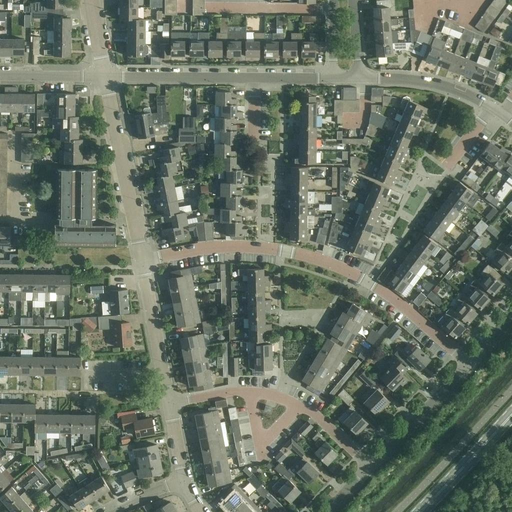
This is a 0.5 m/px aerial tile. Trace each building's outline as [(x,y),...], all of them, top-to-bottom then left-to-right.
[(63,0),(47,0),(47,7),(26,7),(26,13),(34,13),(52,13),(63,13),(63,0)] [(373,21),(397,19),(389,19),(388,8),(391,7),(390,0),(386,0),(376,1),(376,9),(372,9),(373,21)] [(492,0),(489,5),(499,12),(505,3),(504,0),(492,0)] [(485,11),(485,12),(494,18),(499,12),(489,5),(485,11)] [(137,19),(137,7),(119,7),(119,20),(127,20),(127,19),(137,19)] [(506,8),(501,15),(505,18),(510,11),(506,8)] [(485,12),(482,17),(491,23),(494,18),(485,12)] [(55,18),(54,31),(70,31),(70,18),(67,18),(67,13),(63,13),(52,13),(52,18),(55,18)] [(501,15),(497,21),(501,24),(505,18),(501,15)] [(277,47),(283,47),(283,41),(283,16),(277,16),(277,34),(273,34),(273,41),(265,41),(264,41),(264,52),(264,57),(277,57),(277,47)] [(482,17),(478,21),(487,28),(491,23),(482,17)] [(217,41),(209,41),(208,46),(208,51),(208,56),(221,57),(221,51),(227,51),(227,47),(227,41),(227,33),(228,33),(228,18),(221,18),(221,33),(217,33),(217,41)] [(127,32),(145,31),(145,19),(137,19),(127,19),(127,20),(127,32)] [(397,19),(373,21),(374,33),(390,32),(390,26),(397,25),(397,19)] [(474,26),(483,33),(487,28),(478,21),(474,26)] [(472,44),(474,38),(475,34),(464,29),(460,39),(472,44)] [(415,45),(416,43),(418,38),(415,38),(414,30),(409,31),(410,43),(415,45)] [(54,31),(54,44),(70,44),(70,31),(54,31)] [(126,43),(145,43),(145,31),(127,32),(126,43)] [(390,32),(374,33),(375,45),(391,44),(390,32)] [(416,43),(422,45),(426,35),(420,32),(418,38),(416,43)] [(190,41),(190,33),(179,33),(180,41),(171,41),(170,56),(184,56),(184,51),(190,51),(190,46),(190,41)] [(190,46),(190,51),(190,56),(203,56),(203,51),(208,51),(208,46),(209,41),(209,33),(198,33),(198,41),(190,41),(190,46)] [(240,51),(245,52),(245,47),(246,41),(246,33),(228,33),(227,33),(227,41),(227,47),(227,51),(227,57),(240,57),(240,51)] [(258,52),(264,52),(264,41),(265,41),(265,34),(246,33),(246,41),(245,47),(245,52),(245,57),(258,57),(258,52)] [(296,48),(302,47),(302,42),(302,34),(291,34),(292,42),(283,41),(283,47),(283,57),(296,57),(296,48)] [(302,42),(302,47),(301,57),(315,58),(315,47),(325,47),(325,43),(315,43),(315,34),(310,34),(310,42),(302,42)] [(428,45),(431,37),(426,35),(422,45),(427,47),(428,45)] [(424,56),(427,58),(426,61),(437,65),(443,50),(446,42),(434,37),(431,46),(428,45),(427,47),(424,56)] [(0,54),(12,55),(12,40),(0,39),(0,54)] [(12,55),(24,55),(24,40),(12,40),(12,55)] [(144,56),(144,55),(147,55),(148,53),(149,47),(147,46),(145,46),(145,43),(126,43),(126,55),(144,56)] [(392,56),(391,50),(395,49),(395,50),(405,50),(412,53),(415,45),(410,43),(405,43),(395,44),(391,44),(375,45),(376,58),(392,56)] [(418,55),(422,45),(416,43),(415,45),(412,53),(418,55)] [(70,56),(70,44),(54,44),(54,50),(45,50),(45,56),(70,56)] [(169,44),(161,44),(161,58),(168,58),(169,44)] [(423,57),(424,56),(427,47),(422,45),(418,55),(423,57)] [(490,62),(482,82),(493,87),(494,83),(501,86),(505,74),(493,70),(496,64),(501,49),(496,47),(490,62)] [(437,65),(448,69),(454,55),(443,50),(437,65)] [(448,69),(460,74),(466,59),(454,55),(448,69)] [(460,74),(471,78),(477,63),(466,59),(460,74)] [(477,63),(471,78),(482,82),(490,62),(484,60),(482,65),(477,63)] [(4,93),(0,93),(0,112),(12,112),(12,87),(4,87),(4,93)] [(12,87),(12,112),(23,112),(24,93),(18,93),(18,87),(12,87)] [(357,88),(343,87),(343,100),(349,100),(354,100),(356,100),(357,88)] [(220,104),(236,104),(236,99),(230,98),(230,92),(228,92),(228,88),(216,88),(216,91),(214,91),(214,105),(220,105),(220,104)] [(24,93),(23,112),(34,112),(35,93),(24,93)] [(75,106),(75,94),(57,94),(57,106),(75,106)] [(135,114),(137,126),(168,121),(166,111),(166,104),(165,94),(156,95),(157,112),(151,113),(151,112),(150,109),(149,108),(145,109),(144,110),(144,113),(135,114)] [(316,115),(316,109),(319,109),(319,100),(310,100),(310,96),(302,96),(302,103),(300,103),(300,109),(294,109),(294,114),(316,115)] [(371,96),(371,102),(383,102),(383,105),(387,105),(391,96),(371,96)] [(334,100),(334,115),(338,115),(343,115),(343,112),(343,100),(334,100)] [(409,101),(405,109),(404,112),(419,118),(422,111),(427,114),(429,109),(409,101)] [(220,118),(229,119),(242,119),(242,112),(236,112),(236,104),(220,104),(220,105),(220,118)] [(75,117),(75,106),(57,106),(56,118),(61,118),(61,117),(75,117)] [(416,125),(419,118),(404,112),(402,116),(397,114),(395,120),(400,122),(399,122),(420,131),(422,127),(416,125)] [(369,124),(377,127),(381,129),(386,117),(376,113),(371,113),(370,121),(369,124)] [(316,127),(316,115),(294,114),(294,119),(300,119),(300,127),(316,127)] [(61,117),(61,118),(61,128),(78,129),(78,117),(75,117),(61,117)] [(183,129),(179,129),(179,141),(184,141),(195,141),(195,129),(196,117),(183,117),(183,129)] [(220,130),(235,130),(235,125),(229,125),(229,119),(220,118),(215,118),(214,131),(220,131),(220,130)] [(168,121),(137,126),(139,139),(154,136),(154,135),(168,133),(168,121)] [(418,136),(420,131),(399,122),(394,134),(409,140),(412,133),(418,136)] [(367,131),(365,134),(373,137),(377,127),(369,124),(367,131)] [(294,138),(316,139),(316,127),(300,127),(299,134),(294,134),(294,138)] [(78,140),(78,129),(61,128),(60,141),(64,141),(64,140),(78,140)] [(220,130),(220,131),(220,144),(229,144),(241,144),(241,137),(235,137),(235,130),(220,130)] [(390,145),(410,154),(412,149),(407,147),(409,140),(394,134),(390,145)] [(299,151),(316,151),(316,139),(294,138),(294,143),(299,143),(299,151)] [(64,140),(64,141),(64,151),(82,152),(82,140),(78,140),(64,140)] [(480,155),(490,163),(500,150),(490,142),(480,155)] [(220,157),(235,157),(235,151),(229,151),(229,144),(220,144),(214,144),(214,158),(220,158),(220,157)] [(385,156),(400,163),(403,156),(408,158),(410,154),(390,145),(385,156)] [(175,161),(181,160),(179,148),(163,151),(164,158),(152,160),(153,165),(175,161)] [(500,170),(502,168),(502,167),(510,157),(509,157),(500,150),(490,163),(500,170)] [(82,152),(64,151),(64,156),(59,156),(59,163),(82,163),(82,152)] [(316,163),(316,151),(299,151),(299,158),(293,158),(293,163),(316,163)] [(502,168),(511,175),(511,174),(511,154),(509,157),(510,157),(502,167),(502,168)] [(385,156),(380,167),(401,176),(403,172),(397,170),(400,163),(385,156)] [(220,157),(220,158),(220,170),(226,170),(226,169),(241,170),(241,164),(235,164),(235,157),(220,157)] [(361,160),(356,157),(350,157),(350,164),(351,169),(357,171),(359,166),(361,160)] [(184,173),(181,160),(175,161),(153,165),(154,166),(160,165),(161,171),(155,173),(156,178),(172,175),(173,175),(184,173)] [(361,160),(359,166),(365,169),(367,162),(361,160)] [(285,178),(307,179),(308,167),(291,167),(291,174),(285,174),(285,178)] [(399,181),(401,176),(380,167),(375,179),(390,185),(393,178),(399,181)] [(235,184),(247,184),(247,177),(241,177),(241,170),(226,169),(226,170),(226,183),(235,184)] [(57,170),(58,217),(58,226),(55,226),(55,246),(79,246),(79,245),(116,244),(116,225),(92,225),(92,219),(95,219),(95,170),(57,170)] [(348,172),(340,172),(340,182),(345,182),(348,183),(352,173),(348,171),(348,172)] [(153,192),(159,191),(158,190),(175,187),(173,175),(172,175),(156,178),(157,185),(152,186),(153,192)] [(461,180),(469,186),(471,187),(474,183),(475,182),(465,175),(461,180)] [(291,184),(291,190),(307,191),(307,179),(285,178),(285,184),(291,184)] [(374,182),(369,193),(390,202),(392,197),(386,195),(389,189),(374,182)] [(452,192),(466,202),(473,193),(459,182),(452,192)] [(226,195),(241,195),(241,190),(235,190),(235,184),(226,183),(220,183),(219,196),(226,196),(226,195)] [(474,183),(471,187),(476,191),(480,187),(474,183)] [(155,199),(156,204),(177,200),(175,187),(158,190),(159,191),(160,198),(155,199)] [(285,198),(285,202),(307,203),(307,191),(291,190),(291,198),(285,198)] [(466,202),(452,192),(445,201),(458,212),(466,202)] [(364,205),(379,211),(382,204),(388,207),(390,202),(369,193),(364,205)] [(491,202),(494,198),(489,194),(486,198),(491,202)] [(226,209),(235,209),(247,209),(247,202),(241,202),(241,195),(226,195),(226,196),(226,209)] [(350,204),(342,200),(342,196),(337,196),(337,204),(342,205),(342,206),(348,209),(350,204)] [(494,198),(491,202),(496,206),(499,202),(494,198)] [(190,205),(179,207),(177,200),(156,204),(157,211),(162,210),(164,216),(180,214),(185,213),(192,211),(190,205)] [(438,211),(451,221),(456,224),(463,215),(458,212),(445,201),(438,211)] [(291,208),(291,215),(307,215),(315,215),(315,210),(307,210),(307,203),(285,202),(285,208),(291,208)] [(379,211),(364,205),(359,216),(380,224),(382,220),(376,217),(379,211)] [(490,221),(494,216),(498,212),(494,208),(486,217),(490,221)] [(226,209),(206,209),(206,215),(219,215),(219,222),(226,222),(226,221),(241,221),(241,216),(234,216),(235,209),(226,209)] [(451,221),(438,211),(431,221),(444,231),(451,221)] [(197,218),(187,220),(185,213),(180,214),(164,216),(165,222),(171,221),(172,228),(182,226),(188,225),(204,222),(203,216),(197,217),(197,218)] [(285,222),(285,227),(307,227),(307,216),(315,216),(315,215),(307,215),(291,215),(291,222),(285,222)] [(378,229),(380,224),(359,216),(355,227),(370,233),(373,226),(378,229)] [(204,222),(206,240),(213,239),(211,221),(204,222)] [(241,229),(241,221),(226,221),(226,222),(226,235),(229,235),(229,236),(231,236),(231,239),(244,239),(244,235),(247,235),(247,229),(241,229)] [(437,240),(444,231),(431,221),(423,230),(437,240)] [(198,241),(206,240),(204,222),(188,225),(189,231),(194,231),(195,237),(197,237),(198,241)] [(182,226),(172,228),(161,230),(162,236),(168,235),(170,242),(185,239),(182,226)] [(0,244),(10,245),(10,236),(10,227),(0,227),(0,244)] [(307,240),(307,230),(307,227),(285,227),(285,232),(291,232),(291,239),(307,240)] [(367,240),(370,233),(355,227),(350,238),(371,246),(373,242),(367,240)] [(319,228),(318,234),(326,236),(327,231),(328,230),(322,228),(319,228)] [(484,231),(480,228),(475,233),(480,237),(484,231)] [(335,243),(338,234),(338,233),(336,232),(331,230),(328,242),(335,243)] [(437,245),(432,241),(424,235),(416,244),(430,254),(437,245)] [(474,238),(470,235),(462,244),(466,248),(474,238)] [(369,251),(371,246),(350,238),(345,249),(360,255),(363,249),(369,251)] [(511,259),(511,257),(511,251),(507,247),(502,243),(494,252),(499,256),(494,261),(507,273),(511,266),(511,259)] [(409,254),(423,264),(430,254),(416,244),(409,254)] [(466,248),(462,244),(457,250),(462,253),(466,248)] [(416,273),(423,264),(409,254),(402,263),(416,273)] [(449,260),(444,265),(448,268),(453,263),(449,260)] [(457,276),(468,269),(464,262),(453,269),(457,276)] [(395,273),(409,283),(416,273),(402,263),(395,273)] [(444,273),(448,268),(444,265),(440,269),(444,273)] [(481,284),(489,291),(493,295),(502,284),(497,280),(501,276),(488,265),(480,274),(485,278),(481,284)] [(169,292),(193,287),(190,268),(171,272),(172,278),(169,279),(170,287),(168,287),(169,292)] [(238,275),(247,275),(247,281),(270,280),(270,276),(264,276),(263,268),(238,269),(238,275)] [(220,271),(220,272),(214,271),(214,282),(217,282),(220,281),(225,281),(225,271),(220,271)] [(387,282),(401,293),(409,283),(395,273),(387,282)] [(9,291),(9,274),(0,274),(0,300),(1,300),(2,291),(9,291)] [(14,291),(21,291),(21,274),(9,274),(9,291),(8,300),(13,300),(14,291)] [(26,291),(33,292),(33,275),(21,274),(21,291),(20,301),(25,301),(26,291)] [(38,292),(44,292),(45,292),(45,275),(33,275),(33,292),(32,301),(37,301),(38,292)] [(50,292),(57,292),(57,275),(45,275),(45,292),(44,292),(44,301),(49,301),(50,292)] [(57,292),(56,301),(61,301),(62,292),(69,292),(69,275),(57,275),(57,292)] [(433,278),(429,283),(433,286),(437,282),(433,278)] [(485,295),(489,291),(481,284),(476,279),(468,288),(473,292),(468,298),(476,305),(481,309),(489,299),(485,295)] [(270,280),(247,281),(247,293),(264,293),(264,286),(270,285),(270,280)] [(217,289),(221,289),(221,293),(225,293),(225,281),(220,281),(217,282),(220,282),(221,282),(217,283),(217,289)] [(442,282),(435,291),(441,296),(448,287),(442,282)] [(428,292),(433,286),(429,283),(424,288),(428,292)] [(103,286),(91,287),(91,295),(104,293),(103,286)] [(193,287),(169,292),(169,296),(172,295),(173,303),(196,298),(193,287)] [(113,291),(114,301),(114,314),(128,313),(127,290),(113,291)] [(418,306),(425,299),(426,297),(421,292),(413,301),(418,306)] [(264,293),(247,293),(248,305),(270,305),(270,300),(264,300),(264,293)] [(461,306),(456,312),(464,319),(469,323),(477,313),(472,309),(476,305),(468,298),(463,294),(456,302),(461,306)] [(172,311),(173,315),(198,310),(196,298),(173,303),(175,310),(172,311)] [(362,324),(365,326),(372,316),(353,304),(349,311),(346,309),(344,313),(344,314),(362,324)] [(248,305),(248,317),(264,317),(264,310),(270,310),(270,305),(248,305)] [(439,321),(444,326),(456,337),(464,328),(459,323),(464,319),(456,312),(451,308),(443,316),(439,321)] [(198,310),(173,315),(174,319),(177,319),(178,327),(200,323),(198,310)] [(356,334),(362,324),(344,314),(344,313),(343,312),(339,319),(337,318),(334,321),(356,334)] [(129,322),(119,322),(119,316),(98,317),(99,330),(113,329),(114,346),(131,345),(129,322)] [(264,317),(248,317),(248,329),(271,329),(271,324),(265,324),(264,317)] [(202,322),(203,328),(216,326),(215,320),(202,322)] [(356,334),(334,321),(332,325),(335,327),(330,334),(338,338),(335,343),(347,350),(356,334)] [(228,323),(216,326),(217,332),(228,330),(228,329),(228,323)] [(384,325),(377,333),(381,336),(387,328),(384,325)] [(217,332),(216,326),(203,328),(204,334),(217,332)] [(392,332),(388,336),(394,341),(402,331),(396,326),(392,332)] [(271,329),(248,329),(249,342),(265,341),(265,334),(271,334),(271,329)] [(373,345),(381,336),(377,333),(372,330),(366,340),(373,345)] [(179,347),(180,351),(205,346),(203,335),(190,337),(180,339),(182,347),(179,347)] [(319,348),(340,361),(347,350),(335,343),(327,338),(323,345),(321,344),(319,348)] [(249,351),(249,357),(255,357),(271,357),(271,344),(254,345),(254,351),(249,351)] [(205,346),(180,351),(181,356),(184,355),(185,363),(207,358),(205,346)] [(395,354),(400,359),(407,366),(411,361),(420,369),(430,358),(417,346),(407,357),(399,349),(395,354)] [(340,361),(319,348),(316,351),(319,353),(315,359),(334,371),(340,361)] [(382,377),(386,381),(394,388),(400,381),(404,385),(409,380),(402,373),(407,368),(399,361),(393,356),(388,361),(393,365),(382,377)] [(0,357),(0,375),(9,375),(9,357),(0,357)] [(9,375),(20,376),(21,357),(9,357),(9,375)] [(33,357),(21,357),(20,376),(32,376),(33,357)] [(44,358),(33,357),(32,376),(44,376),(44,358)] [(255,357),(249,357),(250,368),(252,369),(252,376),(264,375),(264,369),(272,369),(271,357),(255,357)] [(44,376),(56,376),(56,358),(44,358),(44,376)] [(56,376),(68,376),(68,358),(56,358),(56,376)] [(81,358),(68,358),(68,376),(80,376),(81,358)] [(184,371),(184,375),(209,370),(207,358),(185,363),(186,370),(184,371)] [(306,368),(328,381),(334,371),(315,359),(311,366),(308,364),(306,368)] [(358,360),(351,367),(354,370),(361,362),(358,360)] [(351,367),(343,377),(347,379),(354,370),(351,367)] [(322,392),(327,383),(328,381),(306,368),(304,372),(306,374),(302,380),(322,392)] [(212,388),(210,373),(209,370),(184,375),(185,379),(188,379),(189,386),(194,385),(195,391),(212,388)] [(360,376),(372,388),(377,382),(365,371),(360,376)] [(343,377),(335,385),(339,388),(347,379),(343,377)] [(329,393),(332,396),(339,388),(335,385),(329,393)] [(338,395),(349,405),(354,399),(343,389),(338,395)] [(365,402),(369,406),(376,413),(389,400),(377,389),(365,402)] [(243,401),(235,404),(239,415),(247,413),(243,401)] [(0,421),(11,422),(11,404),(0,404),(0,421)] [(11,422),(23,422),(23,404),(11,404),(11,422)] [(34,415),(35,415),(35,404),(23,404),(23,422),(34,422),(34,415)] [(368,422),(361,415),(351,406),(346,411),(350,415),(345,421),(357,433),(368,422)] [(195,428),(219,423),(217,411),(209,413),(195,415),(196,423),(194,423),(195,428)] [(34,422),(34,432),(46,432),(46,415),(35,415),(34,415),(34,422)] [(46,432),(58,432),(58,415),(46,415),(46,432)] [(58,432),(70,432),(70,415),(58,415),(58,432)] [(70,432),(82,433),(83,415),(70,415),(70,432)] [(95,433),(95,415),(83,415),(82,433),(95,433)] [(137,436),(145,435),(154,433),(151,418),(136,421),(135,415),(129,416),(121,417),(124,430),(135,427),(137,436)] [(232,433),(240,431),(238,421),(230,422),(232,433)] [(307,421),(299,430),(304,435),(312,426),(307,421)] [(200,439),(221,435),(219,423),(195,428),(196,432),(198,431),(200,439)] [(240,431),(232,433),(234,442),(242,441),(240,431)] [(318,432),(312,438),(316,442),(315,443),(320,448),(315,452),(327,464),(337,453),(325,441),(326,439),(318,432)] [(198,447),(199,451),(224,447),(221,435),(200,439),(201,446),(198,447)] [(291,438),(285,445),(289,450),(292,447),(301,457),(306,452),(303,450),(296,443),(291,438)] [(138,455),(139,462),(158,458),(156,445),(141,448),(140,442),(120,446),(121,451),(127,450),(127,451),(134,450),(135,456),(138,455)] [(33,453),(34,453),(33,446),(25,446),(25,455),(33,454),(33,453)] [(203,455),(204,463),(226,459),(224,447),(199,451),(200,455),(203,455)] [(49,464),(64,460),(63,455),(48,458),(49,464)] [(297,471),(302,475),(309,482),(319,472),(303,457),(298,462),(302,466),(297,471)] [(161,472),(158,458),(139,462),(141,469),(137,470),(121,477),(125,487),(136,483),(134,478),(138,476),(138,477),(154,474),(154,476),(160,475),(160,473),(161,472)] [(284,463),(292,469),(296,465),(288,458),(284,463)] [(226,459),(204,463),(206,470),(203,471),(204,475),(228,470),(226,459)] [(278,481),(272,487),(273,490),(276,492),(278,493),(280,491),(291,501),(301,491),(289,480),(293,475),(280,463),(275,468),(283,476),(278,481)] [(253,474),(247,468),(246,467),(242,470),(250,477),(253,474)] [(40,479),(44,476),(37,468),(33,471),(40,479)] [(209,486),(219,484),(231,482),(228,470),(204,475),(205,479),(207,478),(209,486)] [(0,472),(0,490),(10,482),(1,472),(0,472)] [(32,485),(31,485),(39,478),(36,475),(28,481),(29,482),(23,487),(26,490),(32,485)] [(44,476),(40,479),(45,485),(49,482),(44,476)] [(100,476),(90,483),(98,497),(109,490),(100,476)] [(57,479),(54,481),(56,483),(60,488),(63,486),(57,479)] [(55,496),(62,490),(60,488),(56,483),(49,490),(55,496)] [(90,483),(80,489),(88,503),(98,497),(90,483)] [(226,511),(232,511),(247,498),(235,485),(225,494),(229,498),(223,504),(228,510),(226,511)] [(261,485),(258,488),(265,496),(269,492),(261,485)] [(12,487),(0,497),(0,498),(8,507),(20,497),(12,487)] [(69,496),(72,501),(78,510),(88,503),(80,489),(69,496)] [(107,492),(110,499),(117,496),(114,489),(107,492)] [(268,498),(275,505),(278,502),(271,495),(268,498)] [(63,506),(67,503),(61,496),(57,499),(63,506)] [(8,507),(11,511),(20,511),(28,506),(20,497),(8,507)] [(247,498),(232,511),(250,511),(256,507),(247,498)] [(155,511),(176,511),(170,502),(155,511)] [(283,511),(286,509),(278,502),(275,505),(282,511),(283,511)] [(67,503),(63,506),(68,511),(69,511),(73,509),(67,503)]
